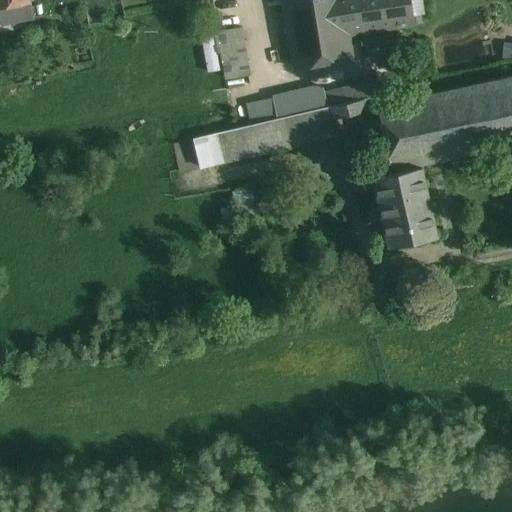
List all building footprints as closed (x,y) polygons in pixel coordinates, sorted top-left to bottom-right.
[(30,0),(0,0),(0,9),(31,3),(30,0)] [(280,0),(292,70),(353,60),(349,36),(413,25),(409,0),(280,0)] [(249,76),(241,28),(216,32),(224,80),(249,76)] [(380,110),(395,173),(423,167),(423,165),(449,159),(511,144),(511,76),(382,107),(380,107),(380,110)] [(343,89),(346,102),(362,99),(360,86),(343,89)] [(346,102),(276,118),(283,149),(339,136),(335,120),(380,110),(380,107),(382,107),(379,95),(362,99),(346,102)] [(283,149),(276,118),(232,128),(217,132),(225,161),(283,149)] [(225,161),(217,132),(193,138),(200,167),(225,161)] [(174,141),(181,171),(193,168),(185,138),(174,141)] [(387,246),(437,236),(423,167),(395,173),(374,177),(387,246)] [(249,188),(232,194),(244,226),(261,220),(249,188)]
